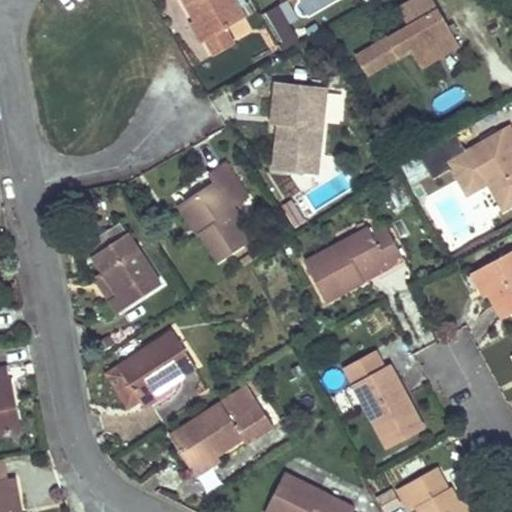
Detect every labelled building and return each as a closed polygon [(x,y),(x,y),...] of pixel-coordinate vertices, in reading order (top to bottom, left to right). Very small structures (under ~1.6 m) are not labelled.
[(228,25),(246,14),(237,0),(186,0),(196,16),(208,36),(216,52),(237,40),(228,25)] [(265,9),(283,46),(297,39),(280,2),(265,9)] [(463,47),(441,9),(358,56),(369,75),(414,51),(424,68),(463,47)] [(196,16),(190,20),(201,40),(208,36),(196,16)] [(503,27),(498,19),(487,25),(491,32),(503,27)] [(303,152),(322,154),(330,87),(278,80),(273,114),(281,115),(279,125),(277,148),(274,168),(301,172),(303,152)] [(281,115),(273,114),(272,124),(279,125),(281,115)] [(511,126),(469,150),(460,134),(422,156),(435,179),(455,169),(469,195),(489,183),(504,210),(511,205),(511,126)] [(322,154),(303,152),(301,172),(320,174),(322,154)] [(226,161),(209,173),(215,182),(188,199),(205,227),(200,230),(220,259),(255,236),(234,204),(248,195),(226,161)] [(205,227),(188,199),(178,205),(196,232),(200,230),(205,227)] [(389,267),(402,259),(385,228),(372,234),(368,228),(303,263),(325,303),(364,282),(359,276),(386,261),(389,267)] [(118,315),(162,285),(129,233),(95,256),(107,274),(120,294),(110,302),(118,315)] [(511,249),(476,269),(491,296),(504,318),(511,314),(511,249)] [(484,299),(491,296),(476,269),(470,272),(479,289),(484,299)] [(479,289),(470,272),(463,276),(472,292),(479,289)] [(96,281),(110,302),(120,294),(107,274),(96,281)] [(449,323),(446,317),(439,321),(441,327),(449,323)] [(197,367),(174,330),(120,365),(111,371),(134,404),(142,399),(143,401),(171,384),(197,367)] [(385,372),(376,354),(346,370),(388,448),(423,429),(407,399),(403,401),(387,371),(385,372)] [(14,384),(10,367),(0,369),(0,437),(15,434),(6,386),(14,384)] [(407,399),(408,398),(393,368),(387,371),(403,401),(407,399)] [(6,386),(15,434),(23,433),(14,384),(6,386)] [(175,389),(171,384),(143,401),(148,407),(175,389)] [(247,445),(275,427),(249,386),(171,435),(193,470),(217,455),(243,438),(247,445)] [(222,463),(217,455),(193,470),(198,478),(222,463)] [(400,491),(411,511),(418,507),(421,511),(468,511),(463,502),(455,488),(451,489),(440,469),(400,491)] [(357,511),(358,510),(287,473),(266,511),(357,511)] [(17,494),(14,476),(0,478),(0,511),(13,511),(11,495),(17,494)] [(20,511),(17,494),(11,495),(13,511),(20,511)] [(468,511),(483,511),(474,495),(463,502),(468,511)]
